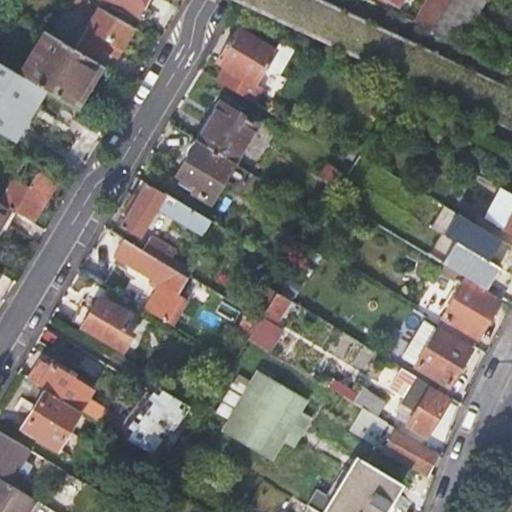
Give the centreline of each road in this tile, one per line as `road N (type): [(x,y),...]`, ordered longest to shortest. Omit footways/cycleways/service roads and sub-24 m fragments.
road 1 (residential): [(206,0),(191,44),(121,162),(94,187),(0,341)]
road 2 (residential): [(449,511),(511,360)]
